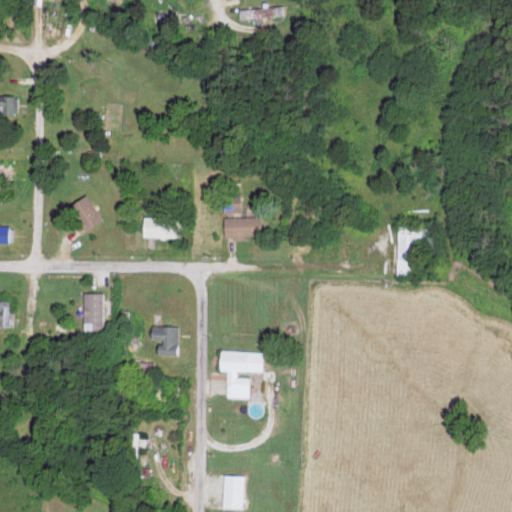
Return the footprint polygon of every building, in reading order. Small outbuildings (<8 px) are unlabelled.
[(289,13),(288,3),(242,8),(244,23),(260,22),(259,16),(289,13)] [(176,12),(162,10),(161,19),(176,20),(176,12)] [(0,111),(21,112),(21,94),(0,94),(0,111)] [(109,219),(93,192),(72,205),(88,231),(109,219)] [(267,235),(267,214),(230,215),(231,235),(267,235)] [(188,236),(189,215),(148,215),(147,235),(188,236)] [(15,224),(0,223),(0,240),(14,241),(15,224)] [(423,273),(424,245),(440,245),(440,225),(402,224),(401,273),(423,273)] [(108,291),(90,291),(89,327),(107,328),(108,291)] [(0,324),(17,324),(16,299),(3,299),(3,304),(0,304),(0,324)] [(167,353),(183,353),(184,324),(154,323),(154,337),(167,337),(167,353)] [(269,349),(226,349),(225,369),(230,369),(230,395),(254,396),(254,375),(242,375),(242,370),(269,370),(269,349)] [(145,430),(130,431),(132,460),(141,460),(140,445),(146,445),(145,430)] [(228,506),(248,506),(249,473),(228,473),(228,506)]
